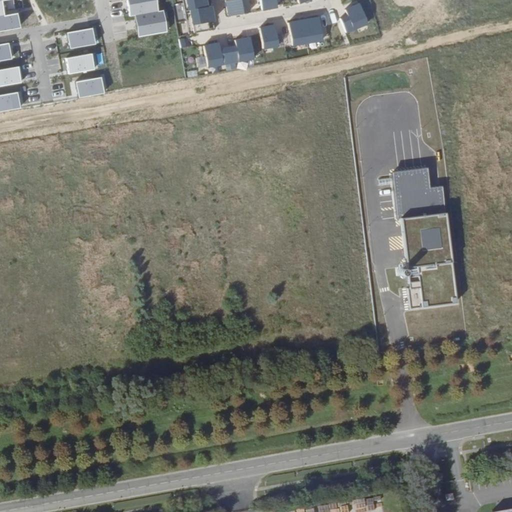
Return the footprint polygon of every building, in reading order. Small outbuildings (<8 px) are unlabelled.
[(126,0),(129,16),(134,15),(136,27),(164,22),(162,10),(157,11),(155,0),(126,0)] [(178,0),(185,35),(213,30),(209,5),(203,6),(201,0),(178,0)] [(229,0),(221,1),(224,16),(248,12),(245,0),(229,0)] [(258,0),(261,11),(276,9),(274,0),(258,0)] [(7,1),(0,2),(0,18),(10,17),(7,1)] [(344,33),(366,24),(357,2),(343,7),(346,15),(338,18),(344,33)] [(10,17),(0,18),(0,32),(19,29),(16,16),(10,17)] [(292,46),(322,41),(318,17),(287,23),(292,46)] [(262,50),(278,47),(274,25),(258,28),(262,50)] [(91,30),(66,34),(69,50),(94,46),(91,30)] [(208,68),(253,60),(249,36),(234,39),(235,46),(220,49),(218,42),(204,45),(208,68)] [(10,45),(0,46),(0,62),(12,61),(10,45)] [(91,56),(65,60),(67,76),(93,72),(91,56)] [(18,67),(0,70),(0,87),(21,83),(18,67)] [(336,81),(339,95),(372,90),(371,85),(369,85),(367,76),(336,81)] [(100,79),(75,83),(77,95),(102,91),(100,79)] [(18,94),(0,96),(0,110),(19,108),(18,94)] [(408,308),(455,302),(440,187),(429,188),(427,169),(390,174),(408,308)]
